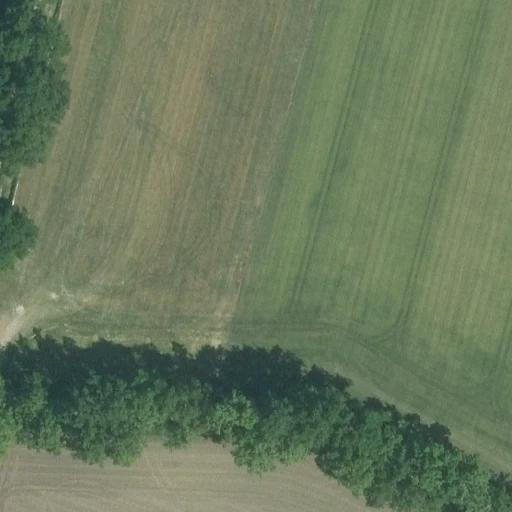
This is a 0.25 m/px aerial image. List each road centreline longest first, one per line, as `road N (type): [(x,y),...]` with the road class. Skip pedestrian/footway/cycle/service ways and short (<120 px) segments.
road 1 (unclassified): [(482,511),(335,433),(254,415),(0,408)]
road 2 (unknown): [(0,385),(154,48),(168,0)]
